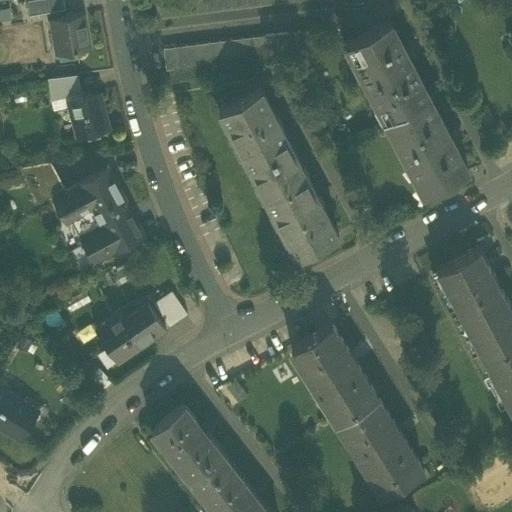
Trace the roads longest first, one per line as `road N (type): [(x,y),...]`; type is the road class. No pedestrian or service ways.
road 1 (residential): [(117,0),(153,156),(231,328)]
road 2 (residential): [(511,178),(231,328)]
road 3 (residential): [(231,328),(95,417),(22,497)]
